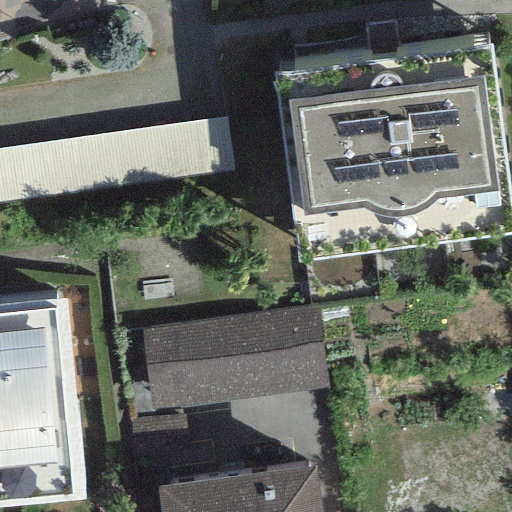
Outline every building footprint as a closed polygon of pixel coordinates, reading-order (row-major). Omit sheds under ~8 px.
[(489,28),(276,53),(299,241),(511,215),(489,28)] [(0,199),(235,167),(228,112),(0,143),(0,199)] [(0,285),(0,488),(84,480),(66,279),(0,285)] [(140,322),(150,403),(329,382),(319,301),(140,322)] [(321,511),(313,448),(159,469),(164,511),(321,511)]
